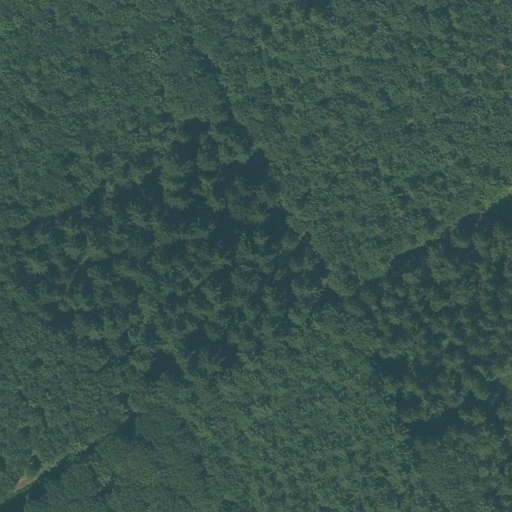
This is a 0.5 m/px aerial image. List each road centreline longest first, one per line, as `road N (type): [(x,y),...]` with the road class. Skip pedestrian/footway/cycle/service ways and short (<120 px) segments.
road 1 (track): [(0,496),(334,296)]
road 2 (track): [(176,0),(334,296)]
road 3 (track): [(334,296),(440,511)]
road 4 (track): [(334,296),(511,190)]
